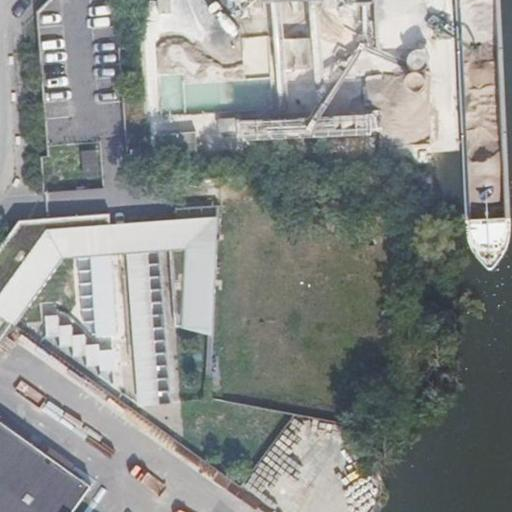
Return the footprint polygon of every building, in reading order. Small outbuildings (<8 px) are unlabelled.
[(334,6),(334,0),(270,0),(271,8),(334,6)] [(186,211),(187,219),(222,216),(221,208),(186,211)] [(73,258),(73,257),(72,247),(114,244),(114,233),(113,222),(37,228),(23,229),(0,259),(0,354),(0,355),(16,333),(18,334),(73,258)] [(72,247),(73,257),(73,258),(67,267),(84,265),(130,262),(134,305),(142,414),(163,413),(157,323),(152,260),(173,258),(220,254),(222,225),(114,233),(114,244),(72,247)] [(173,267),(178,336),(185,336),(217,333),(220,254),(173,258),(174,267),(173,267)] [(48,324),(49,343),(62,342),(62,353),(75,352),(76,363),(89,362),(89,373),(103,372),(102,353),(88,354),(88,343),(75,344),(74,333),(61,334),(61,323),(48,324)] [(217,333),(185,336),(185,337),(216,343),(217,333)] [(0,511),(81,511),(95,494),(0,426),(0,511)]
